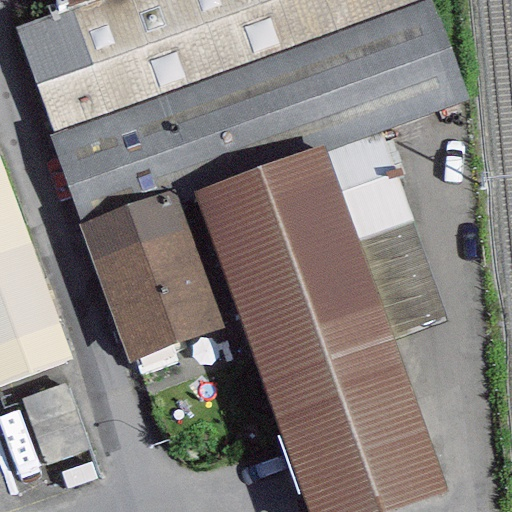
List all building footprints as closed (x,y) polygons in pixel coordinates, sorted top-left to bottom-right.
[(122,0),(59,23),(15,41),(57,149),(415,11),(410,0),(122,0)] [(50,0),(59,23),(122,0),(50,0)] [(313,156),(456,100),(415,11),(57,149),(94,236),(169,208),(186,202),(313,156)] [(297,511),(411,511),(439,502),(313,156),(186,202),(297,511)] [(0,387),(66,363),(0,184),(0,387)] [(78,242),(126,370),(217,335),(169,208),(94,236),(78,242)] [(65,386),(24,401),(47,464),(88,449),(65,386)]
